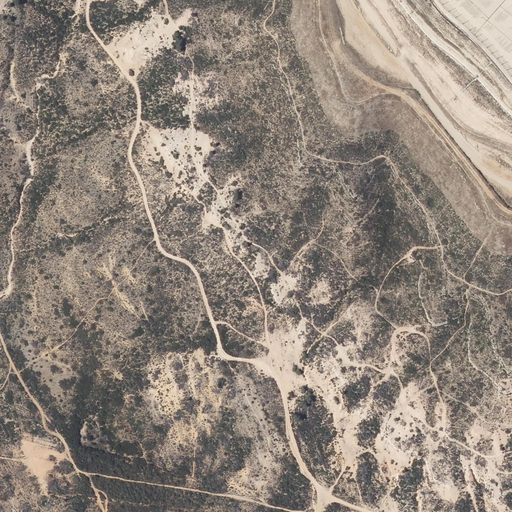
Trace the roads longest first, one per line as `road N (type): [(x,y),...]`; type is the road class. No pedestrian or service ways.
road 1 (track): [(88,0),(92,32),(138,91),(128,152),(157,243),(192,267),(224,356),(275,375),(303,466),(324,494),(365,511)]
road 2 (track): [(346,0),(377,49),(488,166),(511,179)]
road 3 (track): [(108,511),(0,332)]
